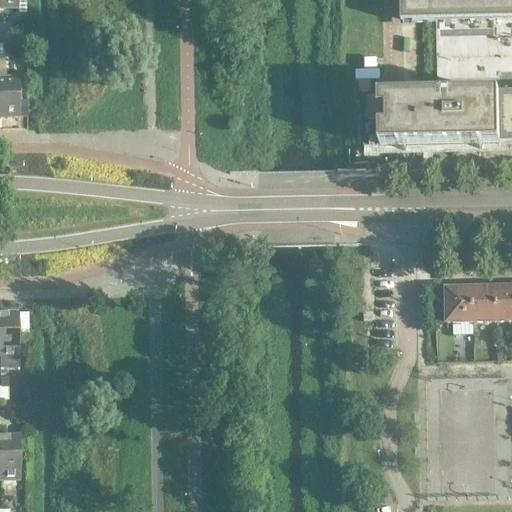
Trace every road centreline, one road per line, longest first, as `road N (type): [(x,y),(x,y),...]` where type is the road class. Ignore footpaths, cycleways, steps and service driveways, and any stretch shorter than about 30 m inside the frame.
road 1 (residential): [(410,210),(408,354),(388,405),(391,473),(406,511)]
road 2 (tertiary): [(0,251),(164,227),(193,210)]
road 3 (tertiary): [(193,210),(164,198),(0,189)]
road 4 (tertiary): [(193,210),(333,209)]
